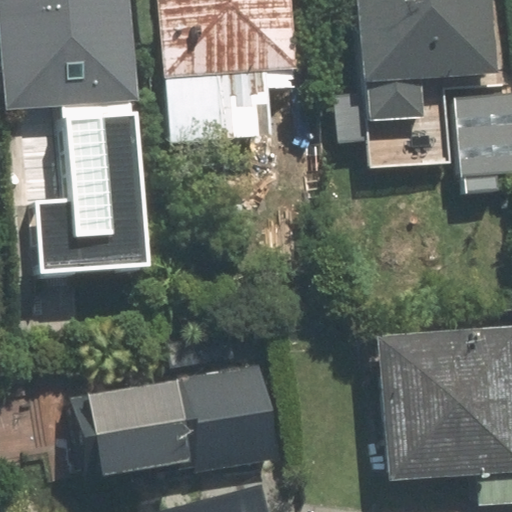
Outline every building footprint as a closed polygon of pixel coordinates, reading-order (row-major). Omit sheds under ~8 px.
[(0,0),(0,100),(131,91),(124,0),(0,0)] [(279,0),(150,0),(161,139),(263,132),(258,73),(285,71),(279,0)] [(347,0),(356,116),(415,112),(413,77),(493,71),(487,0),(347,0)] [(471,477),(472,507),(511,505),(511,324),(371,332),(378,482),(471,477)] [(253,367),(66,397),(80,480),(185,463),(187,475),(269,462),(253,367)]
